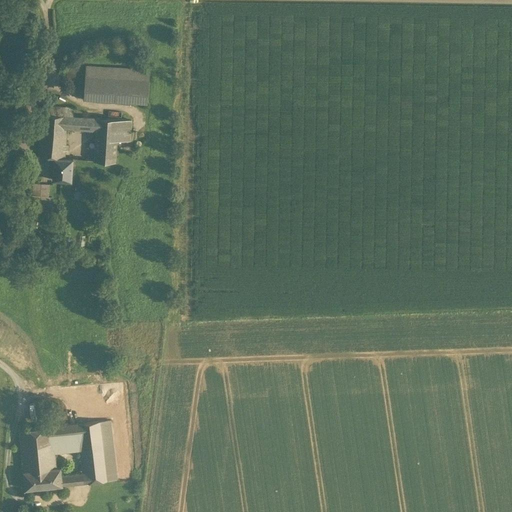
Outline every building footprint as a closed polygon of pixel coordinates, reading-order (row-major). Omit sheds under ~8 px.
[(76,61),(68,60),(67,78),(75,79),(76,61)] [(86,67),(84,99),(148,103),(150,71),(86,67)] [(21,105),(2,103),(1,112),(9,113),(8,124),(19,125),(21,105)] [(68,115),(74,116),(74,107),(43,105),(43,113),(68,115)] [(9,113),(1,112),(0,128),(0,130),(8,132),(8,124),(9,113)] [(41,139),(67,141),(68,127),(68,115),(43,113),(41,139)] [(74,116),(68,115),(68,127),(97,129),(95,160),(115,162),(116,150),(119,120),(74,116)] [(127,120),(119,120),(116,150),(123,151),(126,151),(127,120)] [(19,125),(8,124),(8,132),(18,133),(19,125)] [(39,156),(55,157),(65,158),(67,141),(41,139),(39,156)] [(65,158),(55,157),(53,179),(72,181),(73,158),(65,158)] [(49,184),(34,183),(33,195),(34,195),(33,208),(51,210),(52,197),(48,196),(49,184)] [(44,243),(29,243),(29,252),(44,252),(44,243)] [(110,420),(101,421),(108,480),(118,479),(110,420)] [(101,421),(77,423),(80,448),(83,472),(85,482),(108,480),(101,421)] [(21,428),(24,470),(50,467),(48,450),(80,448),(77,423),(21,428)] [(50,467),(24,470),(26,488),(63,484),(62,474),(51,475),(50,467)] [(83,472),(74,473),(74,483),(85,482),(83,472)] [(74,473),(62,474),(63,484),(74,483),(74,473)]
